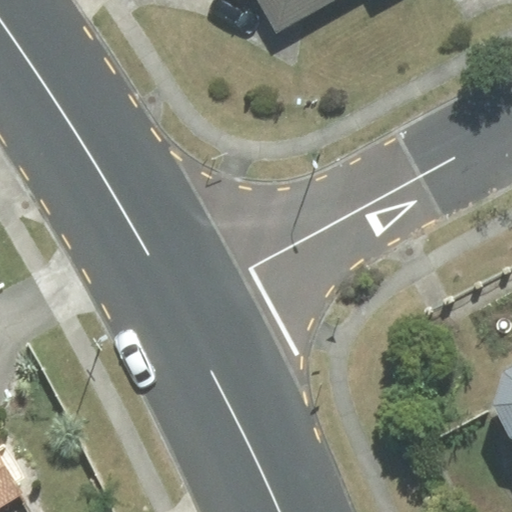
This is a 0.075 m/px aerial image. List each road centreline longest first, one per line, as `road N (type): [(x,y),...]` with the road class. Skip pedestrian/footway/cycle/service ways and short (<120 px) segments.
road 1 (residential): [(170,292),(511,129)]
road 2 (secondary): [(170,292),(0,24)]
road 3 (secondary): [(273,511),(170,292)]
